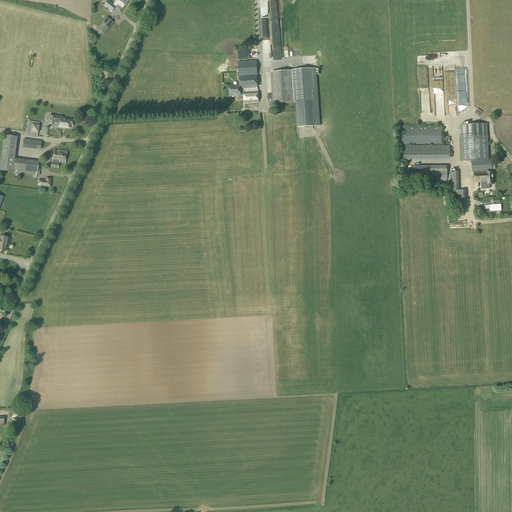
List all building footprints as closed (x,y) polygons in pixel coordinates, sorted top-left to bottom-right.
[(108,0),(103,6),(112,12),(116,7),(113,5),(108,0)] [(120,2),(117,5),(122,8),(124,5),(125,6),(129,0),(119,0),(119,1),(120,2)] [(272,61),(270,17),(263,17),(264,28),(266,61),(272,61)] [(104,35),(113,23),(107,18),(97,30),(104,35)] [(239,76),(257,75),(256,61),(238,62),(239,76)] [(320,126),(316,69),(295,70),(271,72),(273,94),(268,95),(268,104),(274,104),(296,103),(298,128),(320,126)] [(451,80),(451,84),(457,84),(456,69),(448,70),(448,80),(451,80)] [(239,86),(229,87),(230,97),(240,96),(240,97),(244,96),(244,104),(258,103),(257,76),(239,77),(239,86)] [(443,97),(445,97),(445,93),(436,93),(436,98),(439,98),(439,105),(444,104),(443,97)] [(73,124),(74,120),(61,119),(62,116),(50,115),(49,123),(54,124),(55,120),(59,121),(58,127),(63,128),(63,127),(69,128),(70,123),(73,124)] [(37,137),(39,123),(29,121),(26,135),(37,137)] [(472,161),(488,160),(487,134),(486,134),(486,124),(461,125),(461,135),(460,135),(461,161),(462,161),(472,161)] [(404,144),(441,144),(441,128),(404,128),(404,144)] [(0,170),(37,175),(39,164),(14,160),(17,137),(4,136),(0,166),(0,170)] [(406,156),(450,156),(450,146),(406,146),(406,156)] [(56,164),(57,162),(59,162),(59,163),(65,164),(67,151),(59,150),(59,151),(54,150),(52,161),(56,162),(55,164),(52,163),(51,168),(58,169),(58,164),(56,164)] [(406,161),(400,160),(397,170),(403,172),(403,171),(404,171),(407,161),(406,161)] [(481,183),(481,185),(481,189),(490,189),(489,184),(493,184),(492,170),(492,160),(488,160),(472,161),(472,172),(473,172),(474,183),(481,183)] [(447,166),(437,166),(437,180),(447,180),(447,166)] [(459,181),(458,171),(449,172),(450,182),(459,181)] [(50,187),(51,179),(46,179),(45,181),(39,180),(38,186),(50,187)] [(0,251),(5,253),(8,237),(0,235),(0,251)]
